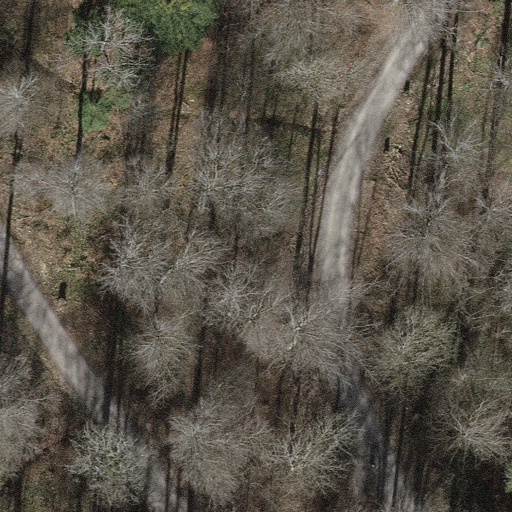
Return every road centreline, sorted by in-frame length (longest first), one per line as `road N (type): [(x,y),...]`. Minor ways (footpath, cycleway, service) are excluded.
road 1 (track): [(411,511),(347,376),(333,277),(343,180),(443,0)]
road 2 (track): [(0,242),(173,511)]
